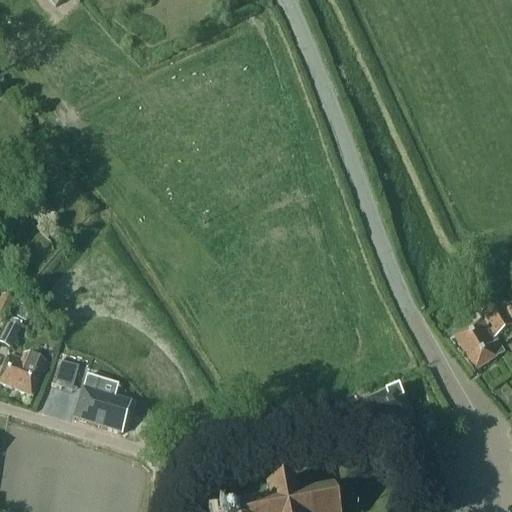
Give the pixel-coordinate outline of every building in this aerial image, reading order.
[(46,0),(55,9),(65,0),(46,0)] [(484,322),(455,341),(475,373),(504,354),(495,340),(511,329),(511,314),(509,309),(500,295),(499,296),(476,310),(484,322)] [(0,322),(4,324),(14,301),(2,296),(0,301),(0,322)] [(22,330),(9,323),(0,341),(0,345),(11,351),(22,330)] [(0,385),(32,399),(46,365),(29,359),(27,364),(9,357),(0,380),(0,385)] [(61,391),(68,368),(58,365),(51,388),(61,391)] [(88,380),(74,421),(122,437),(132,408),(97,396),(101,385),(88,380)] [(351,432),(375,422),(380,433),(412,419),(399,389),(367,403),(368,406),(344,416),(351,432)] [(417,445),(413,437),(406,440),(409,448),(417,445)] [(269,503),(222,511),(340,511),(336,490),(298,497),(296,485),(267,491),(269,503)]
